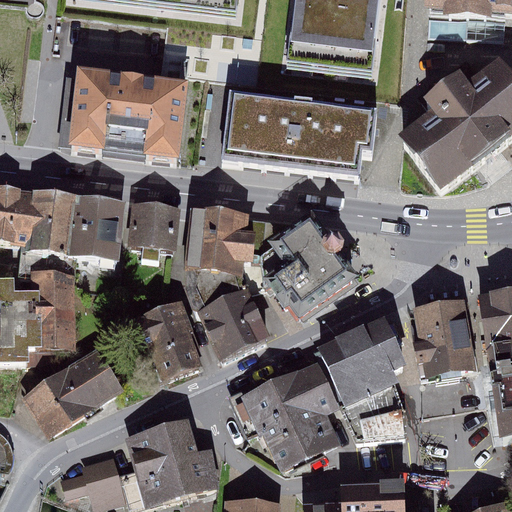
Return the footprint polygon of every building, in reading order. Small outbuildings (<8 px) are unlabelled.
[(243,0),(84,0),(84,4),(240,23),(243,0)] [(385,0),(298,0),(291,72),(377,80),(385,0)] [(511,0),(430,0),(430,19),(511,22),(511,0)] [(430,131),(402,152),(439,201),(511,145),(511,85),(504,74),(464,104),(457,95),(423,121),(430,131)] [(187,96),(73,86),(72,101),(65,161),(181,171),(187,96)] [(375,123),(224,108),(215,179),(357,192),(358,170),(372,171),(375,123)] [(174,221),(0,202),(0,261),(16,262),(41,272),(121,278),(122,264),(169,268),(174,221)] [(246,233),(187,228),(181,292),(238,296),(239,282),(250,282),(251,251),(245,251),(246,233)] [(266,262),(269,299),(293,338),(355,301),(313,238),(267,235),(266,262)] [(0,297),(0,385),(24,386),(24,368),(58,370),(59,288),(26,288),(26,311),(11,311),(11,297),(0,297)] [(511,292),(472,297),(482,369),(511,364),(511,292)] [(462,306),(415,312),(423,382),(470,376),(462,306)] [(241,308),(195,329),(218,377),(265,354),(241,308)] [(179,315),(125,336),(137,365),(144,363),(157,397),(202,380),(179,315)] [(383,330),(317,357),(347,421),(358,451),(410,445),(406,420),(389,381),(404,375),(383,330)] [(102,359),(19,409),(42,450),(127,398),(102,359)] [(511,364),(482,369),(488,421),(496,420),(499,445),(511,443),(511,364)] [(313,369),(242,401),(257,436),(266,432),(288,475),(339,455),(326,429),(339,423),(313,369)] [(185,431),(125,447),(131,468),(81,481),(89,511),(115,511),(139,506),(140,511),(184,511),(214,505),(205,464),(194,467),(185,431)] [(408,511),(407,487),(337,493),(338,511),(408,511)]
